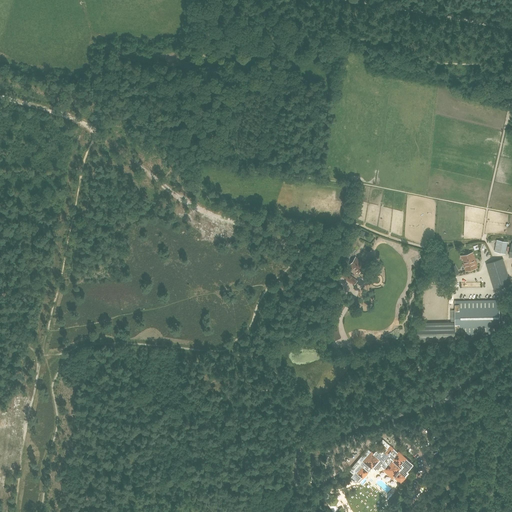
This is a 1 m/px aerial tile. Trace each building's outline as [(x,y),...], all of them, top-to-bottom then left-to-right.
[(495,252),(505,254),(508,242),(498,240),(495,252)] [(467,270),(477,267),(473,253),(463,256),(467,270)] [(359,272),(365,264),(356,257),(350,264),(359,272)] [(511,285),(503,258),(486,263),(494,290),(511,285)] [(357,280),(345,271),(342,275),(354,284),(357,280)] [(455,301),(456,334),(492,334),(492,327),(500,327),(500,300),(455,301)] [(388,448),(381,442),(376,448),(377,449),(373,454),(371,452),(368,455),(365,452),(355,463),(358,466),(354,470),(356,472),(352,476),(355,480),(359,479),(361,476),(363,478),(374,466),(376,468),(376,467),(377,468),(378,467),(381,464),(400,482),(409,473),(407,471),(413,465),(399,452),(395,456),(394,456),(397,452),(393,449),(394,449),(390,445),(388,448)] [(334,497),(330,497),(327,492),(326,492),(324,493),(324,494),(324,495),(325,499),(327,502),(328,502),(329,504),(330,504),(335,505),(337,501),(335,496),(334,497)]
